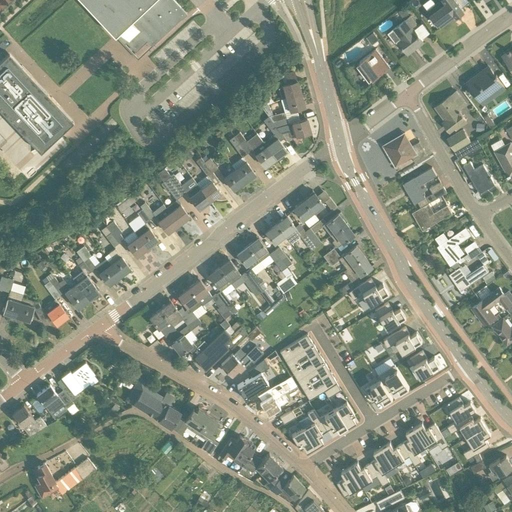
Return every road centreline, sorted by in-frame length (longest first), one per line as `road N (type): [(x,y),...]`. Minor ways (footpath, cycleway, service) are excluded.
road 1 (residential): [(0,483),(107,421),(130,416),(287,511)]
road 2 (tertiary): [(94,331),(340,146)]
road 3 (residential): [(308,475),(214,400),(94,331)]
road 4 (tertiary): [(469,367),(408,281),(340,146)]
road 5 (residential): [(408,96),(474,214)]
road 6 (tertiary): [(511,19),(408,96)]
road 7 (residential): [(351,329),(327,343),(375,428)]
